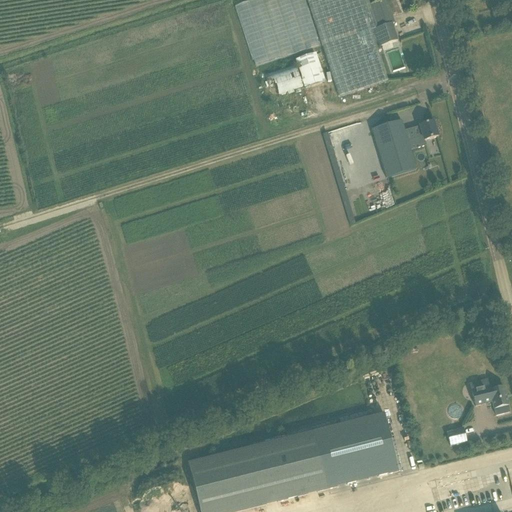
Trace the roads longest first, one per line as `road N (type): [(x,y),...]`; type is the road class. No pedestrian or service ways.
road 1 (track): [(0,228),(418,96)]
road 2 (tertiary): [(511,319),(434,0)]
